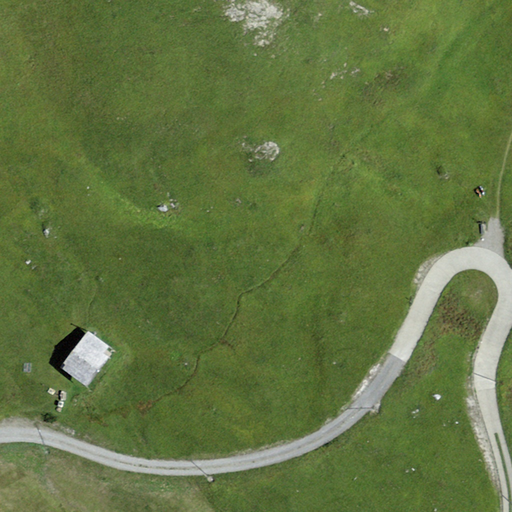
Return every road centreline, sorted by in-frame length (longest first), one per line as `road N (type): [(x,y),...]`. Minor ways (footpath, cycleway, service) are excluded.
road 1 (track): [(0,438),(39,430),(134,464),(234,463),(311,446),(377,397),(447,273),(491,259)]
road 2 (track): [(511,308),(489,388),(511,468)]
